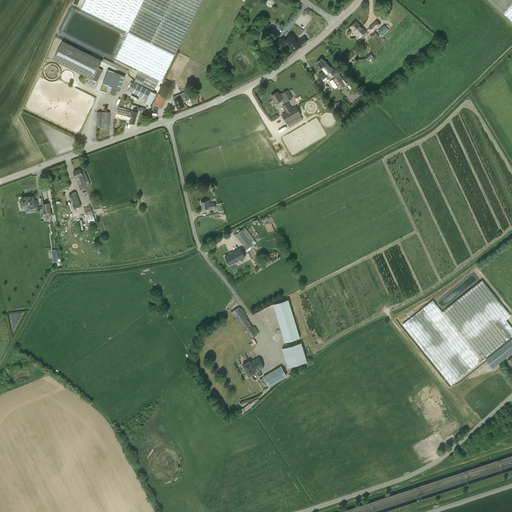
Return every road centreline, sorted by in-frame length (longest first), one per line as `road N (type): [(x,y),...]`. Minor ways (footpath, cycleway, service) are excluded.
road 1 (motorway): [(511,398),(180,511)]
road 2 (motorway): [(220,511),(511,412)]
road 3 (unclassified): [(302,511),(425,467),(511,396)]
road 4 (unclassified): [(246,311),(201,251),(169,122)]
road 5 (tertiary): [(169,122),(256,83),(336,23)]
road 6 (tertiary): [(0,182),(169,122)]
